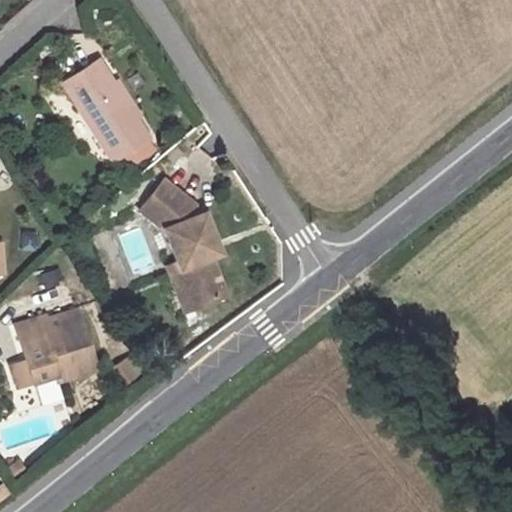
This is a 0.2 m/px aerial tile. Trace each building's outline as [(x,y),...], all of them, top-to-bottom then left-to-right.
[(96,58),(62,84),(118,159),(152,131),(96,58)] [(166,214),(180,242),(193,267),(202,263),(212,283),(232,272),(213,235),(206,223),(216,217),(204,195),(198,197),(193,187),(156,167),(137,199),(166,214)] [(222,230),(216,217),(206,223),(213,235),(222,230)] [(193,267),(180,242),(171,247),(194,292),(212,283),(202,263),(193,267)] [(28,353),(37,379),(60,373),(62,377),(99,365),(82,318),(52,328),(47,313),(18,323),(28,353)] [(37,379),(28,353),(8,359),(16,385),(37,379)]
